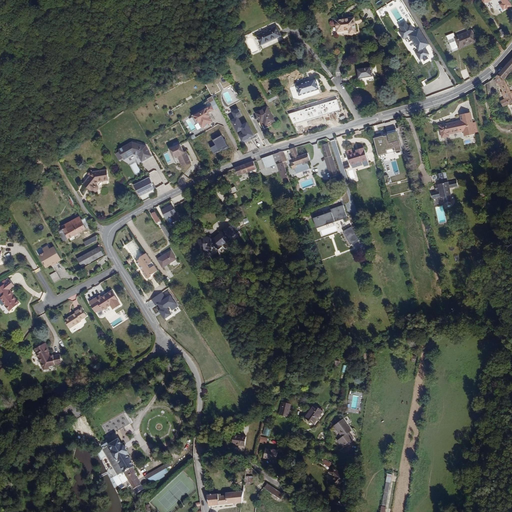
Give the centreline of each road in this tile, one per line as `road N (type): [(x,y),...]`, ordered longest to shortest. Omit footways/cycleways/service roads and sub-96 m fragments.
road 1 (residential): [(511,48),(494,69),(427,104),(252,155),(174,191),(108,230),(120,266)]
road 2 (residential): [(165,346),(0,453)]
road 3 (residential): [(208,511),(196,455),(196,379),(192,364),(165,346)]
road 4 (track): [(319,511),(239,455),(196,455)]
